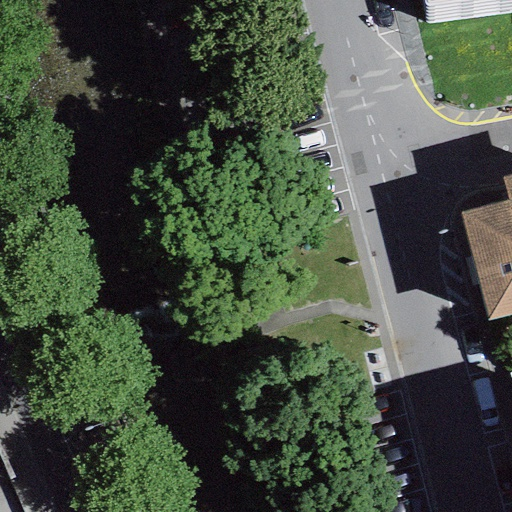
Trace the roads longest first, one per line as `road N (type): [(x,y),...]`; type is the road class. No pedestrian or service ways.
road 1 (residential): [(469,511),(379,175)]
road 2 (tertiary): [(86,511),(0,286)]
road 3 (residential): [(379,175),(335,0)]
road 4 (residential): [(511,150),(379,175)]
